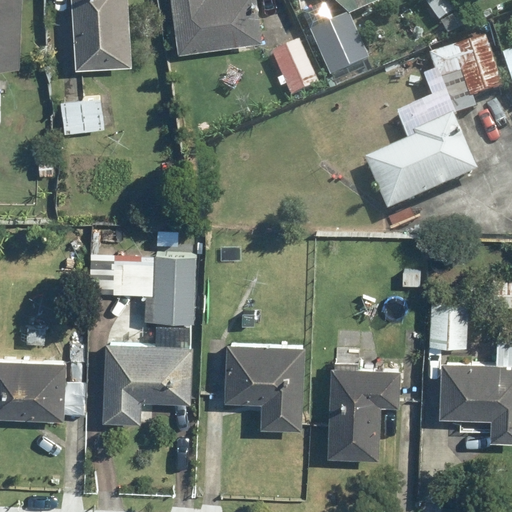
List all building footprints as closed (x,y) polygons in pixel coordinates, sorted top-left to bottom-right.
[(26,0),(0,0),(0,60),(25,61),(26,0)] [(132,0),(75,0),(80,63),(136,59),(132,0)] [(176,0),(184,46),(269,34),(263,0),(176,0)] [(311,36),(333,77),(363,61),(341,20),(311,36)] [(486,38),(458,47),(435,54),(443,79),(465,73),(472,95),(501,86),(486,38)] [(259,65),(275,103),(314,87),(298,49),(259,65)] [(103,90),(66,90),(66,132),(103,131),(103,90)] [(482,172),(457,115),(419,132),(421,137),(369,159),(392,211),(482,172)] [(455,245),(457,283),(484,281),(482,244),(455,245)] [(197,318),(200,252),(157,249),(154,316),(197,318)] [(511,279),(497,279),(496,301),(511,301),(511,279)] [(436,300),(434,340),(468,342),(470,301),(436,300)] [(307,424),(310,341),(231,338),(229,396),(266,398),(265,423),(307,424)] [(195,398),(197,342),(110,339),(108,416),(144,418),(145,397),(195,398)] [(0,412),(69,414),(70,356),(0,354),(0,412)] [(494,436),(511,436),(511,359),(446,357),(445,412),(495,413),(494,436)] [(404,402),(405,365),(336,362),(332,452),(384,454),(386,401),(404,402)]
